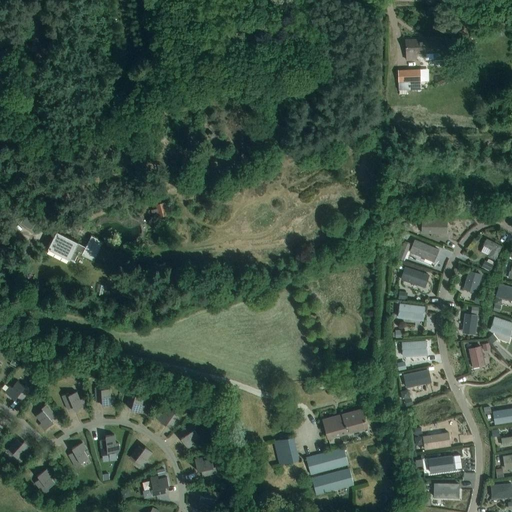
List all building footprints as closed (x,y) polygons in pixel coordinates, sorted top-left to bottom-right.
[(39,0),(33,0),(28,6),(35,14),(44,5),(39,0)] [(416,60),(416,53),(425,53),(425,60),(447,59),(447,50),(443,50),(443,39),(405,40),(407,60),(416,60)] [(428,77),(435,77),(435,64),(427,65),(428,77)] [(420,69),(398,70),(398,90),(421,89),(420,69)] [(153,218),(159,216),(160,220),(168,218),(167,215),(168,215),(165,203),(156,205),(157,209),(151,210),(153,218)] [(447,234),(447,220),(421,219),(421,233),(447,234)] [(93,260),(101,246),(103,242),(91,236),(86,247),(78,243),(57,232),(48,249),(49,249),(47,254),(66,264),(69,259),(74,262),(79,251),(83,253),(82,254),(93,260)] [(486,238),(483,245),(491,250),(488,256),(495,260),(502,246),(486,238)] [(409,252),(434,262),(439,249),(415,239),(409,252)] [(401,279),(425,287),(430,274),(405,266),(401,279)] [(469,270),(463,289),(476,293),(482,274),(469,270)] [(511,300),(511,286),(499,283),(496,296),(511,300)] [(400,303),(398,317),(423,320),(425,306),(400,303)] [(477,315),(465,314),(463,327),(465,327),(467,330),(467,332),(475,333),(477,315)] [(509,336),(511,327),(511,323),(494,317),(490,330),(509,336)] [(496,338),(488,340),(490,347),(498,345),(496,338)] [(426,340),(402,342),(403,357),(427,355),(426,340)] [(481,360),(484,359),(481,346),(469,349),(473,367),(480,365),(480,363),(481,360)] [(406,388),(431,383),(428,369),(403,374),(406,388)] [(12,388),(9,386),(5,392),(14,399),(17,397),(21,400),(30,389),(25,384),(24,386),(17,381),(12,388)] [(95,387),(95,392),(95,402),(101,402),(102,405),(114,405),(113,397),(110,397),(110,388),(101,389),(101,387),(95,387)] [(130,390),(129,395),(126,404),(132,406),(130,410),(142,413),(144,406),(141,405),(144,396),(136,394),(136,392),(130,390)] [(408,390),(400,391),(402,399),(410,397),(408,390)] [(86,406),(83,398),(80,400),(76,392),(68,395),(68,393),(62,396),(67,409),(73,407),(74,410),(86,406)] [(49,408),(46,404),(41,408),(42,410),(36,415),(41,422),(39,424),(44,430),(53,422),(51,419),(56,415),(49,408)] [(162,413),(160,411),(155,418),(165,425),(168,422),(172,425),(181,413),(175,409),(174,411),(167,406),(162,413)] [(511,422),(511,408),(493,411),(495,425),(511,422)] [(328,438),(367,427),(362,409),(323,420),(328,438)] [(192,423),(188,425),(180,431),(183,436),(180,438),(187,448),(194,444),(192,441),(199,436),(194,429),(196,428),(192,423)] [(423,436),(425,450),(451,446),(449,432),(423,436)] [(100,440),(101,450),(101,454),(108,454),(108,452),(119,451),(118,443),(115,443),(114,434),(105,436),(106,439),(100,440)] [(294,436),(273,441),(279,464),(299,460),(294,436)] [(511,444),(511,436),(501,438),(502,446),(511,444)] [(17,439),(10,447),(7,450),(12,455),(13,453),(22,461),(27,455),(25,453),(31,447),(24,441),(21,443),(17,439)] [(83,451),(86,449),(82,442),(72,448),(74,451),(68,454),(76,467),(81,464),(80,462),(88,458),(83,451)] [(138,446),(132,454),(129,457),(134,461),(136,460),(145,467),(149,461),(147,459),(152,452),(145,447),(143,449),(138,446)] [(344,447),(306,457),(311,478),(316,495),(354,484),(349,468),(323,475),(322,471),(348,464),(344,447)] [(505,469),(511,468),(511,454),(503,456),(505,469)] [(450,456),(427,458),(428,473),(451,471),(450,456)] [(203,460),(202,457),(194,459),(197,471),(201,470),(202,476),(217,473),(215,466),(213,467),(211,458),(203,460)] [(47,468),(39,474),(37,476),(39,479),(35,482),(43,494),(49,490),(47,488),(54,483),(49,476),(52,474),(47,468)] [(253,489),(264,487),(260,470),(250,472),(253,489)] [(158,476),(150,477),(153,489),(151,489),(152,496),(167,492),(165,487),(169,486),(167,477),(158,479),(158,476)] [(458,483),(433,483),(433,497),(458,498),(458,483)] [(511,496),(511,486),(511,483),(491,485),(492,498),(511,496)] [(200,496),(198,508),(206,509),(206,506),(215,507),(216,499),(218,499),(219,492),(205,490),(204,496),(200,496)]
